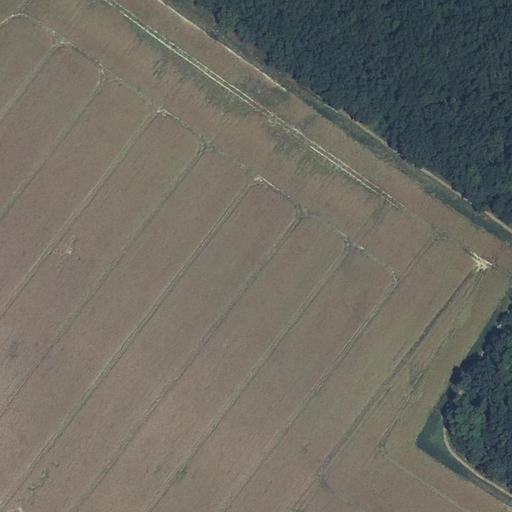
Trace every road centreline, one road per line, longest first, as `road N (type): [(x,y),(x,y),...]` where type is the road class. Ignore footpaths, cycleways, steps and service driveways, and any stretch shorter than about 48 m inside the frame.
road 1 (track): [(511,230),(191,0)]
road 2 (track): [(511,490),(460,453),(446,419),(453,387),(511,305)]
